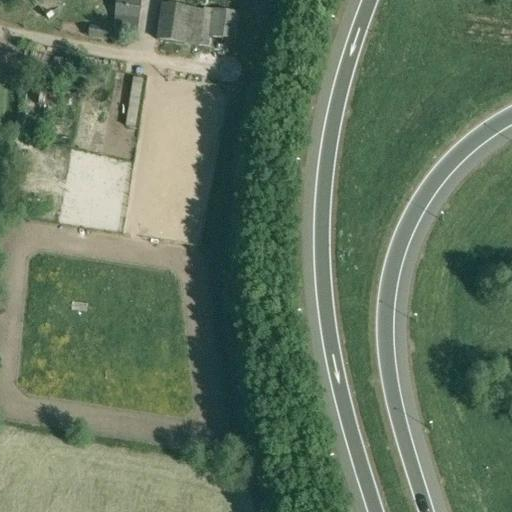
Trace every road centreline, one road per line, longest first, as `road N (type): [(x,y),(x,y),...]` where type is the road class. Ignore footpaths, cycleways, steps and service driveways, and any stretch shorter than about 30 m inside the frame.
road 1 (motorway): [(369,0),(335,107),(321,245),(339,391),(376,511)]
road 2 (motorway): [(426,511),(386,367),(390,269),(434,181),(511,117)]
